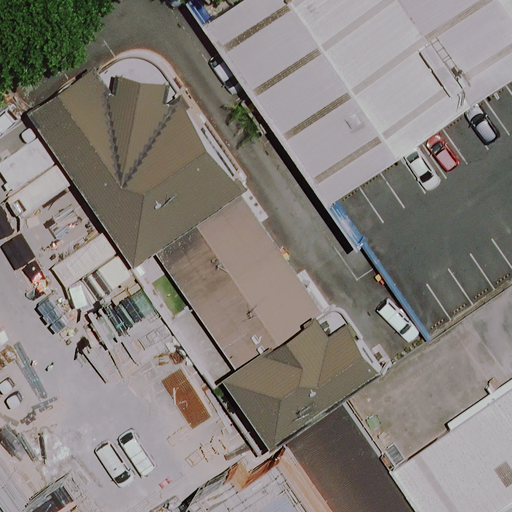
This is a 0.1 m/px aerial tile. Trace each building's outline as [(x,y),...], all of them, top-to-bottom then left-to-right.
[(511,0),(274,0),(219,36),(325,199),(511,77),(511,0)] [(325,291),(152,28),(63,86),(291,432),(417,350),(362,267),(325,291)] [(0,511),(44,511),(33,495),(203,379),(140,288),(0,384),(0,511)] [(511,378),(379,465),(409,511),(458,511),(511,477),(511,378)] [(265,511),(240,473),(181,511),(265,511)]
